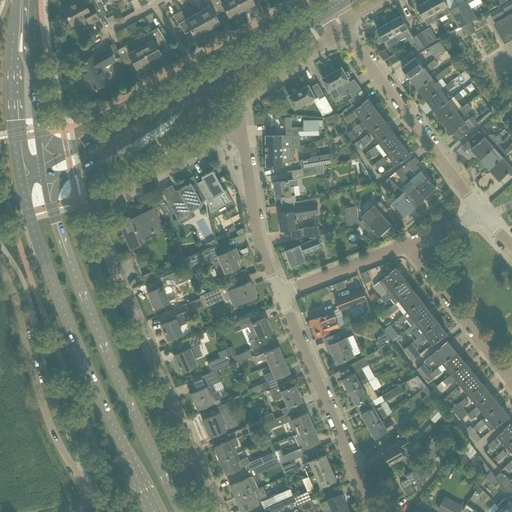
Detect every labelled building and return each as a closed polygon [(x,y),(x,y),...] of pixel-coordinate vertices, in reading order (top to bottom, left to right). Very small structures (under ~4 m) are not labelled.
[(98,19),(91,6),(86,8),(81,0),(80,0),(63,10),(71,25),(85,17),(89,24),(98,19)] [(100,5),(108,0),(88,0),(91,6),(98,19),(106,15),(100,5)] [(220,14),(212,0),(200,0),(201,0),(205,8),(197,13),(206,31),(219,24),(215,16),(220,14)] [(241,11),(235,0),(212,0),(220,14),(225,11),(229,18),(241,11)] [(251,0),(235,0),(241,11),(253,4),(251,0)] [(435,12),(428,0),(416,7),(427,25),(439,19),(435,12)] [(451,11),(446,2),(444,0),(428,0),(435,12),(439,19),(450,12),(459,28),(468,23),(459,7),(451,11)] [(511,0),(501,6),(505,13),(511,8),(511,0)] [(465,4),(459,7),(468,23),(474,20),(465,4)] [(500,7),(489,13),(494,21),(505,15),(500,7)] [(206,31),(197,13),(186,19),(181,10),(174,14),(184,33),(190,30),(194,37),(206,31)] [(511,37),(511,14),(495,24),(505,42),(511,37)] [(412,34),(406,24),(401,15),(389,22),(399,41),(412,34)] [(399,41),(389,22),(377,29),(387,48),(399,41)] [(466,34),(474,31),(471,23),(463,26),(466,34)] [(157,28),(148,33),(145,34),(150,42),(140,48),(148,63),(161,56),(156,48),(166,43),(157,28)] [(430,28),(421,33),(428,45),(437,40),(430,28)] [(428,45),(421,33),(413,37),(420,49),(428,45)] [(428,48),(436,58),(446,50),(440,42),(428,48)] [(148,63),(140,48),(130,53),(126,45),(116,51),(125,66),(132,62),(136,70),(148,63)] [(394,54),(398,61),(407,56),(403,48),(394,54)] [(93,56),(85,61),(76,66),(90,91),(107,81),(100,68),(114,60),(108,49),(94,57),(93,56)] [(415,57),(410,61),(402,67),(410,78),(423,68),(415,57)] [(435,59),(428,64),(432,69),(438,64),(435,59)] [(329,75),(322,79),(329,90),(342,83),(352,97),(348,100),(352,105),(360,99),(355,93),(361,89),(354,79),(349,82),(348,80),(348,79),(348,78),(351,77),(348,71),(345,72),(342,68),(335,71),(329,74),(329,75)] [(431,79),(423,68),(410,78),(418,89),(431,79)] [(446,68),(431,79),(418,89),(426,100),(439,90),(435,84),(450,72),(446,68)] [(455,86),(451,81),(445,86),(449,91),(455,86)] [(318,83),(312,86),(320,100),(325,97),(318,83)] [(309,86),(289,96),(295,108),(302,104),(303,106),(309,102),(308,101),(315,97),(309,86)] [(361,98),(365,94),(362,90),(357,93),(361,98)] [(448,101),(439,90),(426,100),(435,111),(448,101)] [(453,97),(457,102),(463,97),(459,92),(453,97)] [(369,99),(361,105),(355,109),(364,121),(376,111),(368,100),(369,100),(369,99)] [(456,112),(448,101),(435,111),(443,122),(456,112)] [(467,104),(456,112),(443,122),(451,133),(456,129),(463,136),(474,127),(468,120),(464,123),(459,117),(470,109),(467,104)] [(372,132),(385,122),(376,111),(364,121),(353,129),(356,133),(368,126),(372,132)] [(348,123),(354,118),(350,113),(344,118),(348,123)] [(300,146),(300,135),(319,135),(319,127),(322,127),(322,120),(302,121),(302,127),(298,127),(298,135),(266,136),(266,146),(300,146)] [(393,133),(385,122),(372,132),(380,142),(393,133)] [(489,142),(485,138),(482,134),(479,131),(467,141),(470,145),(473,148),(471,149),(481,159),(498,144),(504,139),(499,134),(489,142)] [(401,144),(393,133),(380,142),(388,153),(401,144)] [(364,145),(371,140),(367,135),(360,140),(364,145)] [(409,155),(401,144),(388,153),(397,165),(410,154),(409,155)] [(507,154),(498,144),(481,159),(490,170),(503,158),(507,154)] [(297,147),(300,146),(266,146),(266,167),(282,167),(282,162),(289,162),(289,160),(293,160),(293,147),(297,147)] [(376,146),(369,151),(373,155),(379,150),(376,146)] [(321,166),(319,156),(310,157),(311,159),(301,161),(303,169),(321,166)] [(381,167),(387,162),(384,157),(377,162),(381,167)] [(511,168),(503,158),(490,170),(499,180),(511,168)] [(404,174),(412,168),(408,163),(399,168),(404,174)] [(327,172),(326,165),(321,166),(303,169),(304,176),(327,172)] [(416,165),(412,168),(416,174),(421,171),(416,165)] [(410,181),(404,174),(399,168),(395,172),(406,185),(410,181)] [(224,191),(212,171),(200,177),(202,180),(197,183),(207,201),(210,212),(224,204),(218,194),(224,191)] [(436,188),(424,175),(414,184),(424,197),(434,188),(435,189),(436,188)] [(414,206),(403,193),(396,185),(389,177),(384,182),(398,198),(393,203),(405,216),(405,215),(404,215),(414,206)] [(289,180),(284,181),(274,182),(277,198),(280,197),(281,205),(296,203),(294,186),(299,185),(298,179),(289,181),(289,180)] [(192,186),(190,183),(179,189),(177,190),(179,193),(166,200),(176,218),(177,218),(200,205),(202,204),(201,204),(204,202),(194,185),(192,186)] [(424,197),(414,184),(403,193),(414,206),(424,197)] [(388,210),(382,202),(380,201),(375,206),(374,205),(362,216),(364,218),(359,222),(359,225),(367,234),(372,229),(373,230),(374,230),(379,235),(391,224),(383,215),(388,210)] [(319,213),(317,205),(294,208),(295,211),(288,212),(278,213),(281,232),(298,229),(296,217),(319,213)] [(163,228),(158,217),(154,208),(129,218),(128,216),(116,220),(129,249),(140,245),(136,235),(150,229),(151,233),(163,228)] [(301,228),(303,236),(319,234),(318,226),(301,228)] [(324,247),(320,238),(284,251),(291,267),(306,261),(304,255),(324,247)] [(206,244),(209,249),(217,245),(214,240),(206,244)] [(217,245),(209,249),(185,259),(189,268),(207,260),(206,258),(210,256),(213,263),(218,275),(224,273),(239,267),(235,258),(239,257),(235,248),(222,254),(218,245),(217,245)] [(159,287),(147,292),(154,308),(163,304),(168,302),(175,299),(170,287),(169,286),(174,284),(175,285),(179,283),(179,282),(189,277),(191,276),(186,266),(156,279),(155,280),(159,287)] [(387,293),(404,280),(396,269),(397,268),(379,282),(387,293)] [(150,272),(140,276),(144,285),(155,280),(156,279),(152,271),(150,272)] [(366,272),(360,274),(363,280),(368,278),(366,272)] [(400,300),(413,291),(404,280),(387,293),(383,296),(381,297),(384,302),(390,298),(395,294),(400,300)] [(256,297),(249,281),(233,288),(231,283),(200,296),(203,303),(213,299),(215,303),(223,299),(225,302),(235,298),(238,305),(256,297)] [(363,289),(335,300),(339,309),(339,310),(340,310),(367,299),(363,289)] [(400,300),(395,304),(399,308),(404,315),(421,301),(413,291),(400,300)] [(203,305),(200,297),(185,304),(188,312),(203,305)] [(417,322),(429,312),(421,301),(404,315),(397,319),(401,324),(412,315),(417,322)] [(395,304),(389,309),(393,313),(399,308),(395,304)] [(314,319),(310,320),(316,337),(326,334),(332,332),(331,331),(339,328),(346,325),(340,310),(339,310),(339,309),(333,311),(332,310),(313,317),(314,319)] [(386,311),(381,315),(384,320),(389,316),(386,311)] [(178,327),(186,323),(181,312),(171,317),(172,319),(161,324),(168,340),(181,334),(178,327)] [(425,332),(438,323),(429,312),(417,322),(405,330),(409,335),(420,326),(425,332)] [(265,318),(256,322),(253,323),(250,317),(238,321),(241,329),(248,326),(253,340),(249,342),(252,349),(261,344),(270,340),(267,334),(271,333),(265,318)] [(425,332),(404,349),(413,360),(421,355),(416,349),(419,347),(418,345),(424,341),(427,338),(429,337),(433,343),(434,344),(439,339),(447,333),(446,334),(438,323),(425,332)] [(399,335),(390,325),(384,330),(386,333),(392,341),(399,335)] [(351,348),(346,338),(346,337),(345,338),(342,331),(324,339),(327,346),(330,345),(338,363),(354,356),(360,353),(357,345),(351,348)] [(392,341),(386,333),(379,336),(376,343),(380,349),(393,342),(392,341)] [(197,335),(185,340),(175,344),(179,353),(174,355),(181,371),(195,365),(193,359),(201,356),(197,345),(201,344),(197,335)] [(444,362),(456,353),(448,342),(448,341),(436,352),(424,361),(428,366),(434,361),(439,367),(440,366),(444,362)] [(236,355),(232,347),(225,350),(227,355),(229,358),(236,355)] [(278,347),(268,351),(264,353),(255,357),(257,362),(262,360),(262,361),(266,360),(269,366),(283,360),(278,347)] [(249,350),(243,353),(230,358),(233,364),(251,356),(249,350)] [(360,369),(384,356),(380,350),(357,363),(360,369)] [(465,363),(456,353),(444,362),(453,373),(465,363)] [(220,358),(207,363),(211,372),(231,363),(229,358),(227,355),(220,358)] [(289,372),(283,360),(269,366),(272,372),(268,373),(268,375),(264,377),(266,382),(274,378),(275,378),(289,372)] [(417,369),(424,379),(431,373),(424,363),(417,369)] [(462,384),(473,374),(465,363),(453,373),(442,381),(447,387),(458,379),(462,384)] [(438,375),(443,371),(440,366),(439,367),(434,371),(438,375)] [(368,381),(364,374),(361,369),(342,380),(349,392),(368,381)] [(216,370),(215,371),(201,377),(205,387),(190,393),(197,409),(218,399),(212,385),(221,381),(216,370)] [(473,374),(462,384),(470,394),(482,384),(473,374)] [(250,381),(247,375),(242,378),(247,389),(250,387),(248,382),(250,381)] [(418,375),(406,382),(411,389),(423,382),(418,375)] [(369,380),(368,381),(349,392),(356,404),(366,398),(369,403),(378,397),(369,380)] [(289,381),(279,385),(266,391),(270,401),(283,396),(288,407),(301,401),(294,385),(291,387),(289,381)] [(248,390),(251,397),(264,391),(261,384),(248,390)] [(491,395),(482,384),(470,394),(479,405),(491,395)] [(399,386),(378,398),(381,402),(361,414),(368,426),(381,418),(392,412),(386,401),(403,392),(399,386)] [(435,397),(426,386),(422,389),(427,395),(422,399),(426,404),(435,397)] [(450,393),(454,398),(460,392),(457,388),(450,393)] [(499,406),(491,395),(479,405),(487,415),(499,406)] [(424,408),(436,419),(444,412),(437,405),(438,403),(433,399),(424,408)] [(467,414),(463,408),(469,403),(465,399),(452,409),(460,419),(467,414)] [(211,417),(202,420),(205,428),(205,429),(207,435),(208,435),(209,436),(218,432),(224,430),(221,422),(226,420),(223,412),(231,409),(235,407),(233,400),(217,407),(208,411),(211,417)] [(491,430),(509,416),(509,415),(508,416),(499,406),(487,415),(482,419),(476,424),(480,429),(486,424),(491,430)] [(280,409),(273,411),(275,417),(282,415),(280,409)] [(473,409),(467,414),(471,419),(477,414),(473,409)] [(260,418),(261,421),(262,424),(274,419),(272,413),(260,418)] [(292,414),(286,417),(288,421),(288,422),(294,435),(312,427),(306,413),(296,417),(294,419),(292,414)] [(385,425),(381,418),(368,426),(375,438),(394,427),(391,422),(385,425)] [(277,426),(274,419),(262,424),(264,427),(265,431),(277,426)] [(264,427),(262,424),(261,421),(248,427),(250,433),(264,427)] [(511,441),(511,427),(510,425),(511,424),(510,424),(498,436),(507,446),(511,441)] [(317,441),(312,427),(294,435),(299,449),(317,441)] [(481,439),(472,428),(468,432),(476,442),(481,439)] [(426,445),(427,448),(426,448),(433,460),(440,456),(439,454),(444,451),(442,447),(436,435),(426,445)] [(235,438),(223,443),(213,447),(219,461),(236,453),(233,447),(238,445),(235,438)] [(410,449),(409,445),(410,445),(406,438),(393,446),(393,445),(387,448),(388,450),(383,452),(390,464),(401,458),(407,464),(417,454),(410,449)] [(493,440),(488,445),(492,450),(498,445),(493,440)] [(292,460),(290,453),(283,456),(280,449),(274,452),(277,458),(280,465),(292,460)] [(504,449),(498,454),(502,459),(508,454),(504,449)] [(462,467),(472,457),(464,450),(455,460),(462,467)] [(277,458),(274,452),(261,458),(263,464),(277,458)] [(239,460),(236,453),(219,461),(225,474),(249,464),(246,457),(239,460)] [(324,455),(318,458),(303,464),(308,477),(314,474),(329,468),(324,455)] [(280,465),(277,458),(263,464),(266,471),(280,465)] [(296,468),(292,460),(280,465),(283,473),(296,468)] [(418,467),(414,470),(406,475),(407,478),(400,482),(407,494),(415,489),(413,486),(425,480),(418,467)] [(334,480),(329,468),(314,474),(308,477),(313,489),(320,486),(334,480)] [(491,470),(486,477),(495,486),(500,482),(496,477),(491,470)] [(501,473),(496,477),(500,482),(504,486),(510,481),(510,480),(505,475),(501,473)] [(257,489),(254,482),(259,479),(257,474),(251,476),(230,486),(235,498),(251,491),(257,489)] [(251,491),(235,498),(240,510),(250,506),(262,501),(268,498),(263,486),(257,489),(254,490),(251,491)] [(276,495),(279,501),(292,495),(290,489),(276,495)] [(293,497),(295,502),(297,505),(310,500),(306,491),(293,497)] [(340,494),(331,498),(320,503),(322,509),(329,506),(330,508),(331,511),(344,511),(347,511),(340,494)] [(282,508),(295,502),(293,497),(292,495),(279,501),(282,508)] [(511,511),(511,503),(506,497),(497,506),(499,507),(504,511),(511,511)] [(445,498),(438,509),(443,511),(459,511),(462,508),(445,498)] [(304,511),(313,508),(310,500),(297,505),(299,511),(304,511)]
